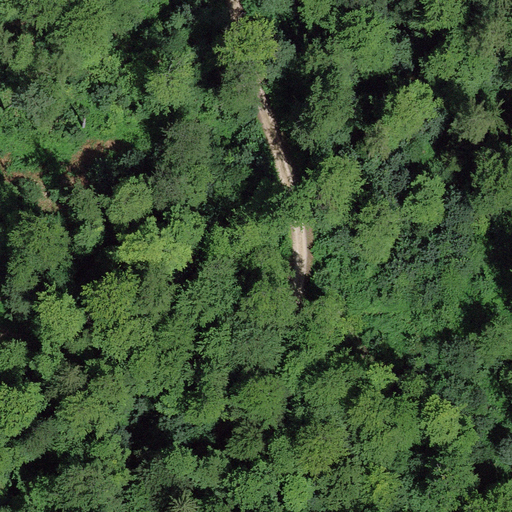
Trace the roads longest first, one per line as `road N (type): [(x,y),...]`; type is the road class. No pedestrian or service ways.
road 1 (track): [(239,0),(307,254),(273,354),(212,446),(150,511)]
road 2 (track): [(307,254),(368,357),(491,511)]
